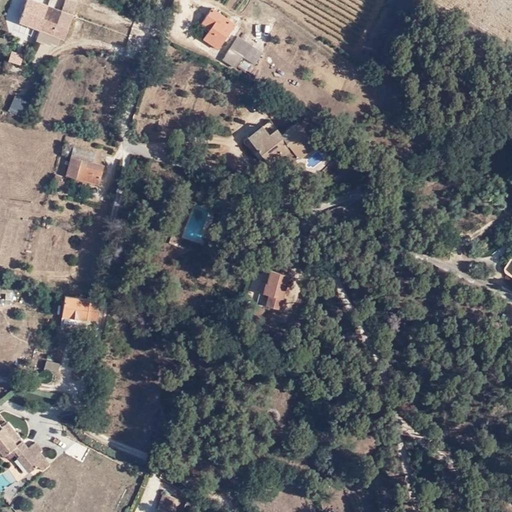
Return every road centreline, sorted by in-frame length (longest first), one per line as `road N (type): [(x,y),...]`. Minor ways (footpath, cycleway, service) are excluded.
road 1 (unclassified): [(419,511),(387,375),(315,220),(236,177),(135,148)]
road 2 (unclassified): [(135,148),(83,410),(88,426),(199,482),(238,511)]
road 3 (unclassified): [(135,148),(125,129),(163,0)]
